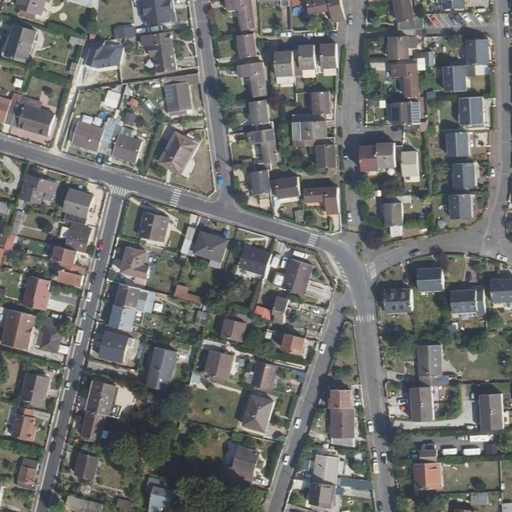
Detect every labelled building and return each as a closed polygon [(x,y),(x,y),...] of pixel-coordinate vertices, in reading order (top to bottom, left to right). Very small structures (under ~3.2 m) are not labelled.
[(42,15),(47,0),(18,0),(17,7),(22,8),(20,14),(35,19),(37,13),(42,15)] [(97,0),(67,0),(76,3),(97,9),(97,0)] [(180,20),(176,0),(153,0),(157,23),(168,22),(168,24),(177,23),(177,20),(180,20)] [(251,0),(226,0),(228,12),(241,11),(243,30),(255,29),(251,0)] [(341,0),(320,0),(308,3),(311,15),(332,10),(334,22),(346,19),(341,0)] [(415,20),(410,0),(395,0),(398,19),(399,30),(415,29),(415,20)] [(444,0),(445,5),(444,5),(444,8),(445,7),(445,11),(465,10),(464,0),(444,0)] [(15,24),(6,55),(29,62),(38,31),(15,24)] [(117,38),(137,36),(136,27),(116,29),(117,38)] [(392,60),(409,59),(408,48),(416,48),(416,36),(415,29),(399,30),(390,31),(392,60)] [(158,73),(178,70),(174,41),(172,31),(144,35),(145,45),(150,45),(152,57),(156,56),(158,73)] [(243,58),(244,65),(261,62),(260,54),(256,55),(253,34),(237,37),(240,58),(243,58)] [(469,42),(470,68),(489,67),(488,41),(469,42)] [(322,47),(315,48),(316,64),(322,63),(322,67),(337,66),(336,44),(322,45),(322,47)] [(316,64),(315,48),(315,45),(300,46),(300,49),(293,49),(293,51),(294,73),(303,72),(302,68),(316,67),(316,64)] [(276,52),(278,75),(294,74),(294,73),(293,51),(276,52)] [(262,62),(261,62),(244,65),(239,66),(241,78),(252,76),(256,96),(267,94),(262,62)] [(417,63),(392,64),(393,75),(405,74),(406,96),(419,95),(417,63)] [(467,92),(466,68),(446,69),(447,93),(467,92)] [(200,80),(199,73),(165,78),(166,85),(170,113),(193,109),(189,82),(200,80)] [(294,74),(278,75),(278,77),(278,82),(295,81),(294,74)] [(166,85),(165,78),(153,80),(154,87),(166,85)] [(291,115),(292,123),(326,121),(326,113),(330,113),(329,91),(314,92),(315,113),(291,115)] [(18,92),(15,102),(0,97),(0,121),(12,125),(22,96),(22,93),(18,92)] [(117,108),(121,95),(110,92),(106,104),(117,108)] [(26,105),(28,98),(22,96),(12,125),(49,136),(56,114),(41,109),(26,105)] [(41,109),(43,103),(28,98),(26,105),(41,109)] [(79,110),(82,99),(77,98),(73,108),(79,110)] [(256,124),(257,131),(273,128),(272,121),(269,121),(266,99),(251,102),(254,125),(256,124)] [(483,126),(482,100),(461,101),(463,127),(483,126)] [(411,102),(394,103),(395,124),(403,123),(403,132),(428,130),(428,122),(419,122),(412,122),(411,102)] [(128,112),(124,123),(133,126),(136,115),(128,112)] [(110,118),(106,130),(79,121),(73,144),(106,154),(115,125),(116,120),(110,118)] [(311,145),(317,145),(335,144),(334,137),(328,137),(327,121),(326,121),(292,123),(293,146),(311,145)] [(121,134),(123,127),(115,125),(106,154),(136,163),(143,141),(134,138),(121,134)] [(134,138),(136,131),(123,127),(121,134),(134,138)] [(257,131),(249,132),(250,144),(263,142),(266,162),(269,162),(278,161),(273,128),(257,131)] [(160,162),(182,174),(198,144),(177,132),(160,162)] [(469,159),(468,136),(449,137),(450,160),(469,159)] [(378,143),(378,145),(379,165),(396,164),(396,159),(402,159),(402,152),(402,145),(395,145),(394,142),(378,143)] [(336,144),(335,144),(317,145),(318,152),(319,167),(337,166),(336,144)] [(379,165),(378,145),(362,146),(363,169),(379,168),(379,165)] [(417,151),(402,152),(402,159),(403,174),(418,173),(417,151)] [(271,170),(269,162),(266,162),(255,164),(255,171),(253,172),(256,195),(272,192),(270,181),(269,170),(271,170)] [(476,190),(475,167),(456,168),(457,191),(476,190)] [(27,174),(17,206),(17,207),(21,209),(24,199),(41,204),(44,191),(54,194),(57,183),(27,174)] [(280,197),(300,194),(298,177),(270,181),(272,192),(272,196),(279,194),(280,197)] [(95,196),(71,188),(64,211),(67,211),(65,219),(86,225),(95,196)] [(338,188),(306,190),(307,201),(326,200),(327,213),(340,212),(338,188)] [(411,194),(389,196),(389,203),(388,204),(389,226),(392,226),(403,226),(404,226),(403,204),(412,204),(411,194)] [(473,222),(472,199),(452,200),(453,223),(473,222)] [(0,211),(9,214),(11,204),(0,200),(0,211)] [(11,233),(17,235),(24,212),(18,210),(11,233)] [(164,242),(170,217),(146,212),(140,236),(141,237),(164,242)] [(72,228),(63,226),(61,237),(69,239),(67,247),(86,252),(92,229),(73,224),(72,228)] [(403,236),(403,226),(392,226),(392,236),(403,236)] [(197,229),(189,227),(182,252),(188,254),(189,251),(192,242),(197,229)] [(223,261),(229,240),(202,231),(198,244),(196,253),(223,261)] [(164,242),(141,237),(140,243),(163,248),(164,242)] [(198,244),(192,242),(189,251),(196,253),(198,244)] [(273,254),(247,246),(240,267),(266,275),(273,254)] [(122,272),(148,278),(151,266),(145,265),(148,252),(128,247),(122,272)] [(14,256),(16,251),(6,249),(5,248),(4,254),(14,256)] [(315,265),(292,258),(283,288),(303,294),(308,277),(310,278),(315,265)] [(86,268),(60,262),(59,269),(63,270),(61,280),(75,283),(74,286),(82,288),(86,268)] [(445,288),(444,269),(420,271),(421,289),(445,288)] [(22,304),(46,310),(51,293),(49,292),(51,282),(29,276),(22,304)] [(511,300),(511,279),(493,281),(494,302),(511,300)] [(309,295),(330,299),(333,286),(312,282),(309,295)] [(154,291),(122,283),(116,304),(138,310),(145,311),(152,313),(155,302),(152,302),(154,291)] [(210,299),(189,293),(190,287),(179,284),(176,295),(208,304),(210,299)] [(486,314),(485,288),(467,289),(467,292),(453,293),(454,312),(479,310),(479,315),(486,314)] [(414,311),(413,289),(387,290),(388,312),(414,311)] [(290,299),(278,296),(272,320),(284,323),(286,315),(288,307),(290,299)] [(116,304),(111,325),(133,331),(135,323),(138,310),(116,304)] [(258,306),(256,316),(272,319),(274,309),(258,306)] [(32,315),(10,309),(1,343),(24,349),(32,315)] [(145,311),(138,310),(135,323),(142,324),(145,311)] [(252,316),(233,311),(231,319),(227,318),(222,337),(244,342),(247,329),(248,323),(250,324),(252,316)] [(35,315),(32,315),(24,349),(27,349),(35,315)] [(207,317),(198,315),(196,324),(205,326),(207,317)] [(63,321),(47,317),(46,325),(46,326),(42,342),(41,349),(59,353),(64,329),(61,328),(63,321)] [(46,326),(41,324),(37,341),(42,342),(46,326)] [(101,357),(124,363),(130,337),(107,332),(101,357)] [(302,353),(306,339),(288,334),(284,349),(302,353)] [(220,351),(223,343),(203,338),(201,347),(206,348),(214,350),(220,351)] [(442,344),(419,346),(421,387),(422,387),(449,385),(449,375),(444,375),(442,344)] [(149,386),(169,391),(178,352),(158,347),(149,386)] [(206,348),(201,347),(195,371),(203,373),(207,355),(205,354),(206,348)] [(220,351),(214,350),(209,374),(229,379),(235,355),(220,351)] [(273,389),(279,366),(258,361),(252,385),(273,389)] [(195,370),(185,368),(181,383),(191,385),(195,370)] [(200,383),(203,373),(196,371),(193,381),(200,383)] [(44,405),(51,378),(29,373),(22,400),(44,405)] [(117,386),(97,381),(90,410),(108,415),(114,416),(117,404),(112,403),(117,386)] [(420,422),(422,387),(421,387),(410,387),(409,422),(420,422)] [(353,408),(352,390),(334,390),(334,398),(331,398),(331,408),(333,408),(353,408)] [(483,394),(484,431),(508,430),(507,393),(483,394)] [(269,422),(275,401),(253,394),(244,425),(264,431),(267,422),(269,422)] [(33,417),(35,410),(20,406),(13,437),(33,441),(35,433),(33,432),(34,426),(36,418),(33,417)] [(355,447),(354,408),(353,408),(333,408),(333,443),(355,447)] [(108,415),(90,410),(83,435),(101,440),(108,415)] [(435,443),(427,444),(427,450),(422,450),(423,462),(439,461),(438,450),(435,450),(433,450),(433,448),(435,448),(435,443)] [(498,455),(498,444),(488,445),(488,455),(498,455)] [(261,453),(241,446),(235,467),(225,464),(220,480),(250,488),(257,467),(262,468),(264,461),(259,460),(261,453)] [(100,451),(83,447),(76,474),(94,479),(100,458),(99,457),(100,451)] [(340,457),(317,454),(314,482),(335,484),(336,485),(337,473),(339,460),(340,457)] [(40,462),(24,458),(17,485),(33,489),(40,462)] [(417,489),(442,488),(440,462),(416,463),(417,489)] [(184,466),(172,463),(170,468),(171,469),(172,469),(183,472),(184,466)] [(193,484),(195,474),(183,472),(172,469),(171,469),(169,476),(180,478),(179,481),(193,484)] [(448,474),(449,483),(464,483),(464,474),(448,474)] [(176,490),(168,488),(169,481),(150,476),(147,487),(155,488),(149,511),(153,511),(161,511),(163,507),(171,508),(176,490)] [(362,488),(363,481),(341,477),(340,485),(362,488)] [(335,484),(314,482),(311,503),(332,506),(335,484)] [(488,492),(472,493),(472,504),(488,504),(488,492)] [(83,508),(86,499),(69,495),(67,504),(83,508)] [(98,511),(101,511),(104,504),(86,499),(83,509),(98,511)] [(119,499),(117,506),(132,511),(134,502),(119,499)] [(503,511),(511,511),(511,502),(503,503),(503,511)]
